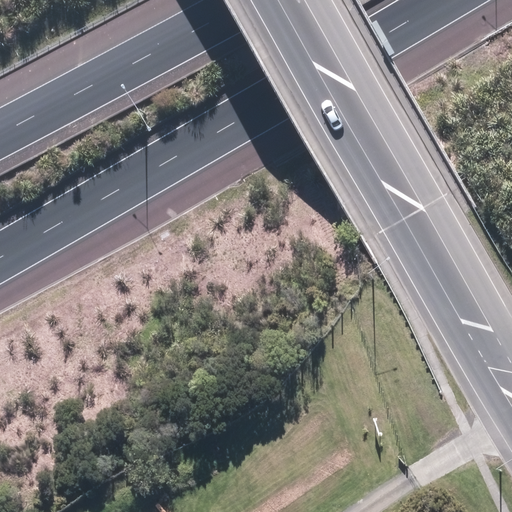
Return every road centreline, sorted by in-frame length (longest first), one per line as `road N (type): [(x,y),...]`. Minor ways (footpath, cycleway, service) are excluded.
road 1 (motorway): [(448,0),(0,256)]
road 2 (secondary): [(497,356),(296,0)]
road 3 (motorway): [(0,120),(217,0)]
road 4 (track): [(511,420),(362,511)]
